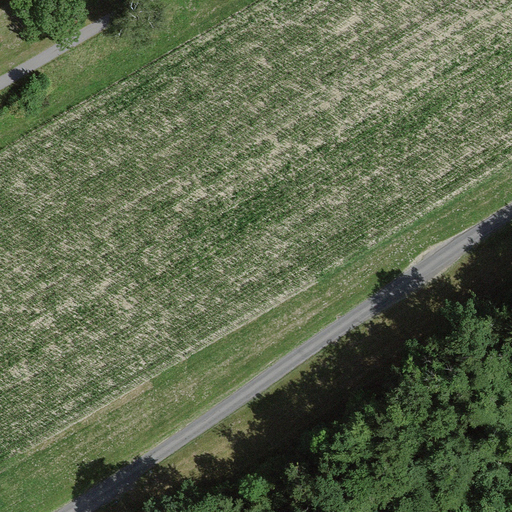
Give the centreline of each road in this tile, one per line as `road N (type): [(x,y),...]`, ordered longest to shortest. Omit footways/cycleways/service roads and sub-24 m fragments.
road 1 (unclassified): [(68,511),(511,214)]
road 2 (track): [(136,0),(0,79)]
